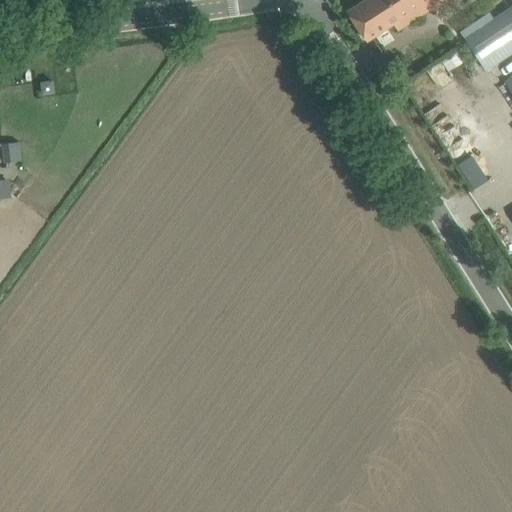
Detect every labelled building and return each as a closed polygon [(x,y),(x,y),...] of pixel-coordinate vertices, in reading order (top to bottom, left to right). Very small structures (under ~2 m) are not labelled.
[(368,0),(349,13),(367,41),(394,23),(399,30),(444,0),(368,0)] [(511,52),(511,8),(495,20),(485,7),(457,25),(486,70),(503,58),(511,52)] [(106,93),(114,83),(105,75),(97,85),(106,93)] [(53,81),(42,83),(43,94),(55,93),(53,81)] [(4,163),(20,162),(18,144),(3,145),(4,163)] [(456,164),(472,187),(485,178),(469,155),(456,164)]
